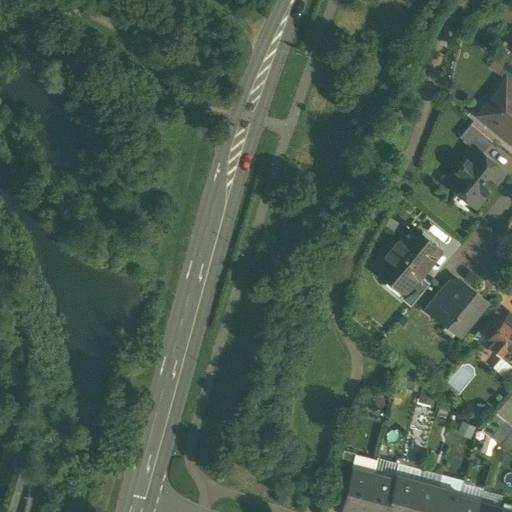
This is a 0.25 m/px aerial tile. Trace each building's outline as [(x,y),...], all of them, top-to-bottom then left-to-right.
[(511,47),(503,58),(507,62),(511,65),(511,47)] [(511,65),(507,62),(498,72),(506,79),(507,78),(511,81),(511,65)] [(511,81),(507,78),(506,79),(477,114),(511,143),(511,81)] [(491,142),(469,124),(458,137),(472,148),(473,147),(480,154),(491,142)] [(480,154),(473,147),(472,148),(445,181),(474,206),(502,172),(480,154)] [(420,233),(409,225),(373,268),(386,279),(394,278),(406,288),(408,289),(419,276),(438,253),(438,249),(430,243),(427,244),(420,238),(420,233)] [(419,276),(408,289),(406,288),(399,298),(409,307),(428,283),(419,276)] [(460,282),(447,280),(441,287),(450,294),(460,282)] [(484,302),(460,282),(450,294),(435,313),(437,314),(446,322),(453,320),(463,328),(484,302)] [(441,287),(423,308),(434,317),(437,314),(435,313),(450,294),(441,287)] [(494,310),(477,331),(488,340),(505,320),(505,319),(494,310)] [(511,321),(507,317),(505,319),(505,320),(488,340),(486,342),(488,344),(486,346),(499,357),(501,354),(511,363),(511,321)] [(504,421),(494,413),(480,431),(489,438),(504,421)] [(511,427),(504,421),(489,438),(499,446),(511,429),(511,427)] [(511,448),(511,429),(499,446),(508,454),(511,448)] [(343,451),(333,485),(345,488),(350,468),(354,454),(343,451)] [(345,488),(338,511),(361,511),(372,473),(350,468),(345,488)] [(393,479),(372,473),(361,511),(384,511),(394,479),(393,479)] [(394,479),(384,511),(407,511),(416,481),(394,475),(393,479),(394,479)] [(430,511),(437,487),(416,481),(407,511),(430,511)] [(437,487),(430,511),(453,511),(457,496),(458,496),(459,492),(437,487)] [(458,496),(457,496),(453,511),(475,511),(479,502),(458,496)] [(499,511),(500,508),(479,502),(475,511),(499,511)]
